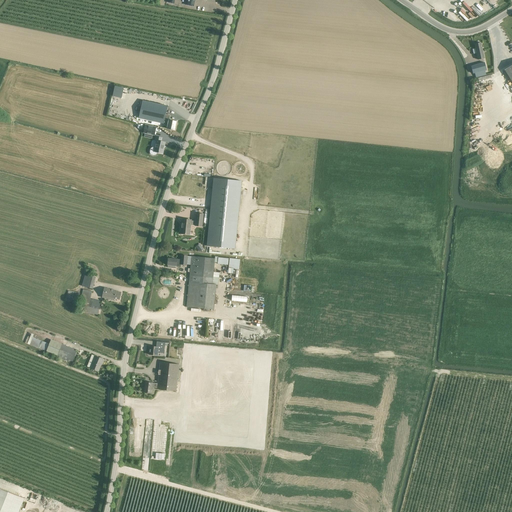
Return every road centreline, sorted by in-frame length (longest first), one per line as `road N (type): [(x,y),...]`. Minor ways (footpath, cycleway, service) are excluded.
road 1 (unclassified): [(106,511),(128,340),(166,194),(234,0)]
road 2 (unclassified): [(399,0),(461,33),(511,9)]
